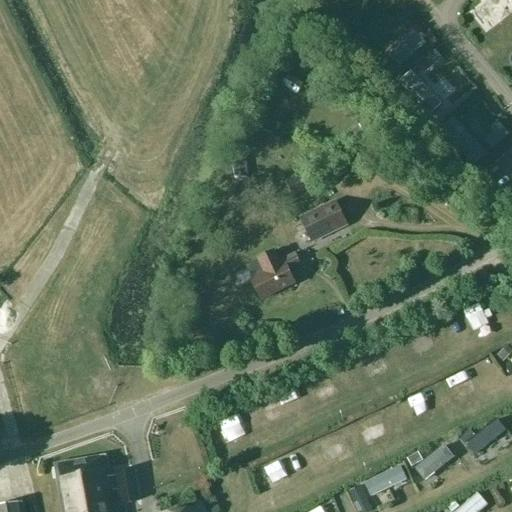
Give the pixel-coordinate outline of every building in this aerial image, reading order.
[(484,32),(511,15),(511,12),(504,0),(498,0),(474,14),(484,32)] [(339,138),(346,149),(366,137),(360,126),(339,138)] [(311,167),(320,181),(337,170),(328,156),(311,167)] [(286,184),(294,198),(308,190),(300,175),(286,184)] [(299,219),(312,245),(348,227),(335,201),(299,219)] [(245,266),(252,281),(262,299),(294,283),(287,270),(299,264),(294,254),(278,262),(273,252),(258,260),(245,266)] [(343,367),(349,390),(370,385),(364,362),(343,367)] [(291,392),(279,398),(290,421),(303,415),(291,392)] [(247,408),(253,424),(270,417),(264,401),(247,408)] [(244,419),(224,424),(227,437),(247,433),(244,419)] [(367,421),(354,426),(362,449),(375,445),(367,421)] [(465,447),(475,462),(510,440),(500,424),(465,447)] [(426,480),(453,459),(444,447),(417,468),(426,480)] [(105,456),(55,465),(62,511),(123,511),(122,507),(115,509),(111,486),(117,485),(120,504),(138,500),(132,469),(114,472),(116,478),(109,479),(105,456)] [(362,484),(375,507),(413,486),(400,464),(362,484)] [(364,489),(350,495),(356,511),(370,505),(364,489)] [(489,511),(479,499),(462,511),(489,511)] [(23,511),(22,503),(0,506),(0,511),(23,511)]
